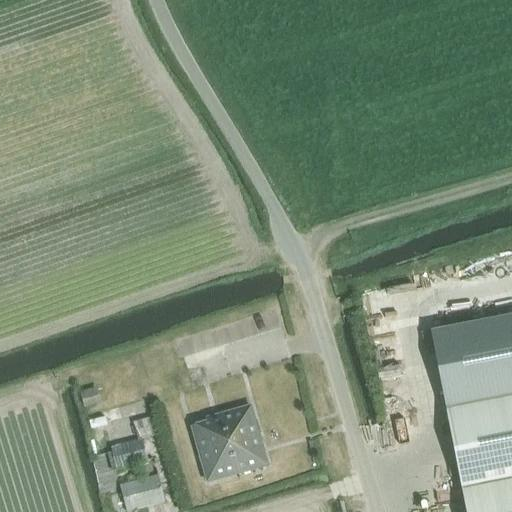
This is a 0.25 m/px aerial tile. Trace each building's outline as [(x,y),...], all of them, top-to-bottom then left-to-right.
[(511,511),(511,315),(511,316),(432,332),(446,401),(450,420),(467,511),(511,511)] [(101,402),(97,387),(76,392),(81,408),(101,402)] [(269,465),(252,404),(205,417),(206,421),(191,425),(207,483),(269,465)] [(133,421),(138,438),(160,432),(155,415),(133,421)] [(108,452),(112,469),(148,460),(142,438),(111,446),(112,451),(108,452)] [(157,476),(119,486),(125,511),(131,511),(148,507),(153,506),(164,503),(165,503),(157,476)] [(166,511),(164,503),(153,506),(154,511),(166,511)]
